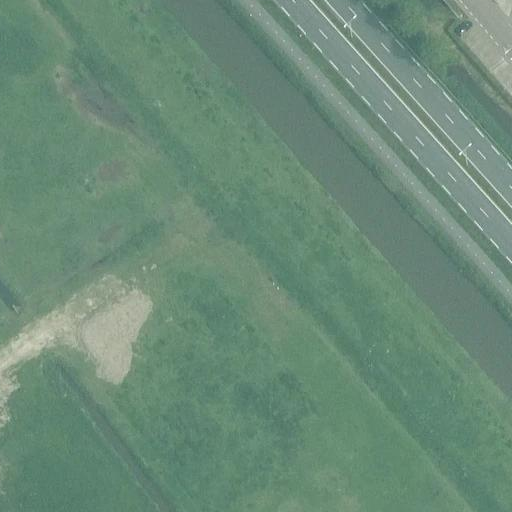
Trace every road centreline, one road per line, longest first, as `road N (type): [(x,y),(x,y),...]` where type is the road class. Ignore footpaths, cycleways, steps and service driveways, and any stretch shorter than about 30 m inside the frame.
road 1 (secondary): [(295,0),(511,242)]
road 2 (secondary): [(511,191),(343,0)]
